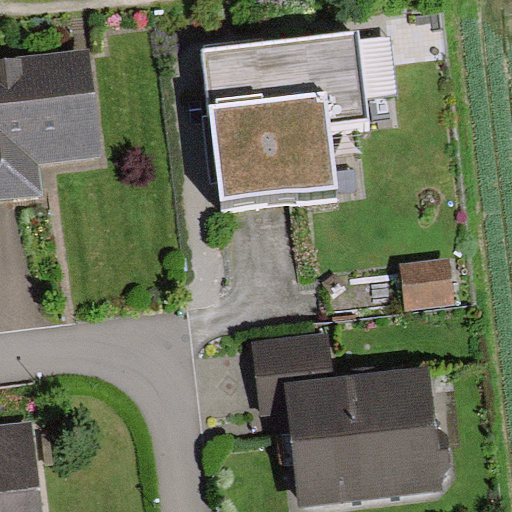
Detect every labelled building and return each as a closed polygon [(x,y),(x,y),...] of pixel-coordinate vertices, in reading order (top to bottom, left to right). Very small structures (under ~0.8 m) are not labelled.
[(95,36),(0,48),(0,191),(51,185),(47,153),(109,145),(95,36)] [(358,40),(206,57),(224,208),(334,195),(326,132),(368,127),(358,40)] [(374,111),(402,110),(400,52),(372,53),(374,111)] [(329,344),(255,353),(264,429),(294,426),(304,509),(447,492),(432,373),(334,384),(329,344)] [(43,511),(34,430),(0,433),(0,511),(43,511)]
